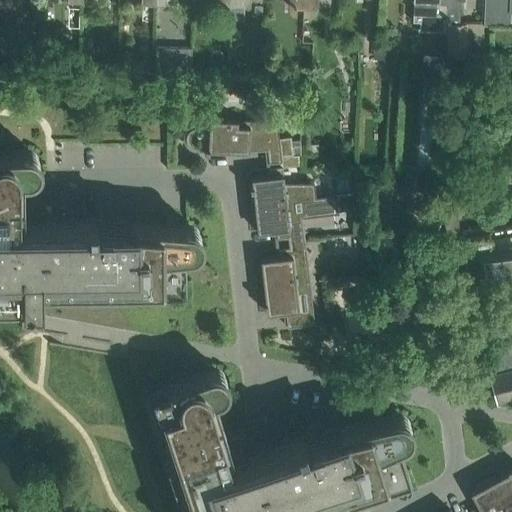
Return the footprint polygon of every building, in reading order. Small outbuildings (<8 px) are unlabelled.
[(318,0),(302,0),(302,7),(304,7),(303,16),(315,17),(316,8),(318,8),(318,0)] [(439,2),(439,0),(414,0),(413,20),(420,20),(420,26),(418,26),(418,29),(446,30),(446,22),(444,22),(443,2),(439,2)] [(439,0),(439,2),(443,2),(444,22),(446,22),(460,22),(461,0),(439,0)] [(511,0),(484,0),(484,22),(511,22),(511,0)] [(447,56),(469,56),(469,44),(462,44),(462,24),(446,25),(447,56)] [(156,45),(155,73),(191,74),(192,46),(156,45)] [(374,45),(373,53),(395,54),(395,45),(374,45)] [(125,63),(124,73),(144,73),(144,64),(125,63)] [(266,119),(209,117),(208,126),(197,126),(194,126),(192,127),(190,128),(189,129),(187,130),(186,132),(185,134),(185,136),(185,139),(186,141),(187,143),(188,144),(190,146),(192,147),(194,147),(196,148),(204,148),(204,151),(209,151),(209,148),(236,149),(247,150),(248,150),(248,149),(252,149),(266,148),(268,162),(281,160),(280,154),(279,145),(292,144),(291,135),(278,136),(277,125),(266,124),(266,119)] [(484,129),(457,132),(459,154),(486,152),(484,129)] [(279,145),(280,154),(293,153),(292,144),(279,145)] [(184,250),(183,149),(28,151),(26,150),(0,150),(0,296),(21,296),(107,294),(128,357),(177,511),(335,511),(413,487),(407,469),(398,442),(375,373),(355,372),(304,388),(296,363),(228,385),(226,380),(226,378),(225,376),(184,250)] [(283,181),(281,164),(269,166),(270,174),(251,176),(251,184),(249,184),(251,205),(314,198),(314,196),(312,181),(283,181)] [(314,198),(251,205),(254,226),(256,226),(257,231),(276,229),(277,237),(287,236),(288,241),(305,239),(302,216),(337,212),(335,194),(314,196),(314,198)] [(458,214),(446,215),(448,235),(459,234),(458,227),(458,214)] [(511,263),(511,249),(494,253),(489,233),(442,239),(433,275),(478,270),(511,263)] [(309,279),(305,239),(288,241),(289,246),(278,247),(279,255),(260,257),(261,263),(258,263),(260,284),(309,279)] [(511,263),(478,270),(481,289),(511,285),(511,263)] [(314,323),(309,279),(260,284),(263,305),(265,305),(266,312),(285,310),(287,326),(314,323)] [(511,399),(511,369),(493,374),(501,402),(511,399)] [(511,465),(492,475),(511,511),(511,467),(511,465)] [(511,511),(492,475),(473,485),(475,488),(470,490),(479,507),(472,511),(511,511)]
